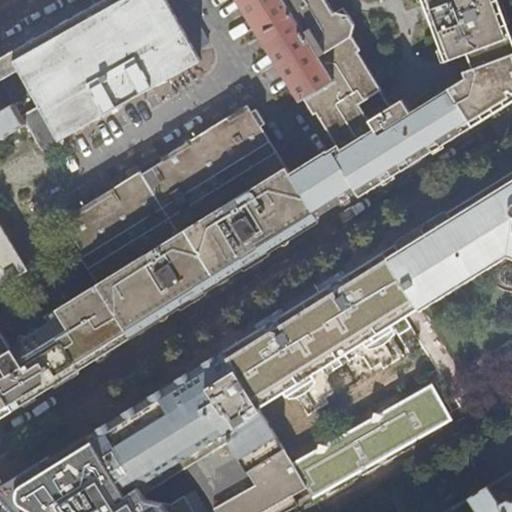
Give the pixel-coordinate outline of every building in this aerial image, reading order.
[(103,0),(100,2),(0,58),(0,78),(27,124),(46,157),(59,150),(61,140),(160,85),(201,62),(196,52),(174,12),(166,0),(103,0)] [(188,4),(185,0),(166,0),(174,12),(188,4)] [(334,77),(286,0),(238,0),(265,42),(301,99),(334,77)] [(286,0),(334,77),(337,81),(305,100),(313,112),(316,111),(338,145),(326,150),(321,153),(348,197),(352,194),(356,192),(358,197),(401,170),(399,167),(407,162),(419,158),(460,133),(470,122),(472,126),(511,101),(506,92),(509,91),(511,84),(511,52),(511,53),(508,46),(505,38),(505,24),(495,0),(286,0)] [(211,43),(188,4),(174,12),(196,52),(211,43)] [(0,139),(27,124),(0,78),(0,139)] [(100,283),(286,168),(260,127),(265,124),(256,109),(255,109),(251,112),(248,107),(164,158),(165,161),(155,167),(144,173),(143,171),(71,215),(78,226),(82,233),(72,238),(100,283)] [(155,167),(165,161),(164,158),(162,156),(141,168),(143,171),(144,173),(155,167)] [(302,231),(315,223),(313,219),(317,217),(289,173),(286,168),(100,283),(95,286),(98,290),(90,296),(87,291),(49,314),(53,320),(53,322),(29,336),(22,334),(19,344),(10,349),(0,332),(0,384),(12,404),(17,402),(22,399),(24,403),(28,400),(27,398),(31,396),(34,394),(36,396),(77,371),(77,367),(80,365),(84,362),(86,365),(103,354),(102,352),(111,346),(113,348),(129,338),(128,336),(146,326),(157,319),(155,316),(159,313),(163,311),(164,314),(170,311),(174,308),(175,310),(203,292),(202,291),(206,288),(207,290),(234,273),(233,271),(239,268),(240,269),(275,248),(302,231)] [(511,170),(383,250),(388,258),(418,307),(419,309),(507,255),(511,258),(511,170)] [(12,243),(0,222),(0,288),(0,289),(30,270),(12,243)] [(318,369),(356,346),(370,368),(379,362),(382,367),(401,355),(385,328),(405,316),(412,312),(418,307),(388,258),(381,262),(365,272),(354,279),(347,283),(342,276),(329,285),(333,292),(328,296),(287,321),(282,324),(277,317),(265,325),(269,332),(251,343),(228,357),(258,406),(290,387),(307,414),(326,402),(323,397),(332,391),(318,369)] [(228,357),(224,350),(216,355),(155,393),(89,434),(125,492),(138,485),(143,493),(228,441),(255,484),(213,507),(216,511),(285,511),(313,496),(293,462),(258,406),(228,357)] [(0,418),(15,409),(12,404),(0,384),(0,418)] [(436,427),(450,419),(430,384),(293,462),(313,496),(331,486),(357,472),(387,455),(414,439),(436,427)] [(167,511),(161,501),(146,497),(143,493),(138,485),(125,492),(89,434),(77,441),(70,446),(39,465),(1,488),(13,506),(22,511),(167,511)] [(511,511),(511,471),(487,487),(504,511),(511,511)] [(504,511),(487,487),(460,503),(464,510),(473,505),(478,511),(457,511),(454,507),(445,511),(504,511)]
